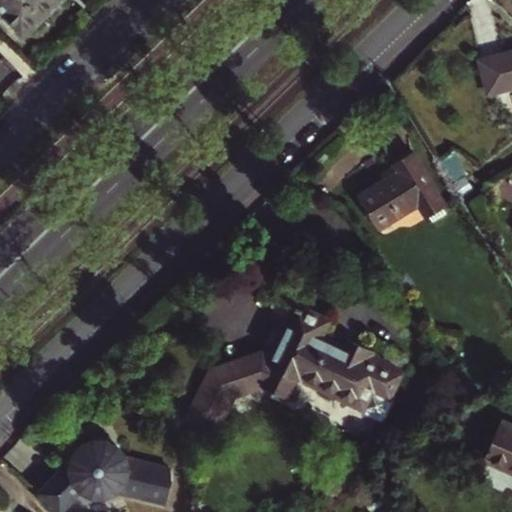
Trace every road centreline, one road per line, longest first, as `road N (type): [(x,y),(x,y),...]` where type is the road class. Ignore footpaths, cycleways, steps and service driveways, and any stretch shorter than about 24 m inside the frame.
road 1 (tertiary): [(0,414),(421,0)]
road 2 (primary): [(0,294),(305,0)]
road 3 (primary): [(262,0),(0,255)]
road 4 (tertiary): [(158,0),(0,152)]
